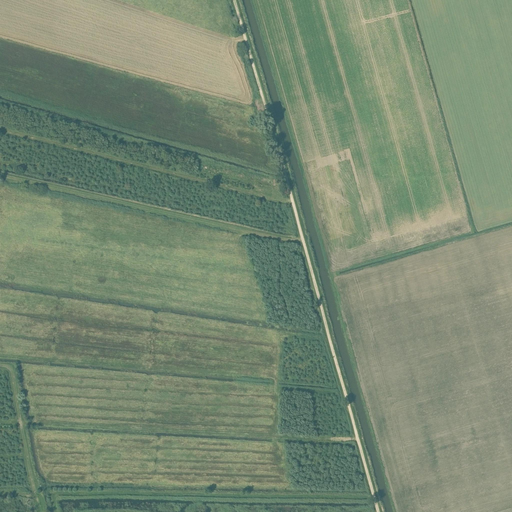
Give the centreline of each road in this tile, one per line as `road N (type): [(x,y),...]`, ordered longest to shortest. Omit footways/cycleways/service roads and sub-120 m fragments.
road 1 (track): [(379,511),(234,0)]
road 2 (track): [(0,177),(302,238)]
road 3 (track): [(0,127),(293,200)]
